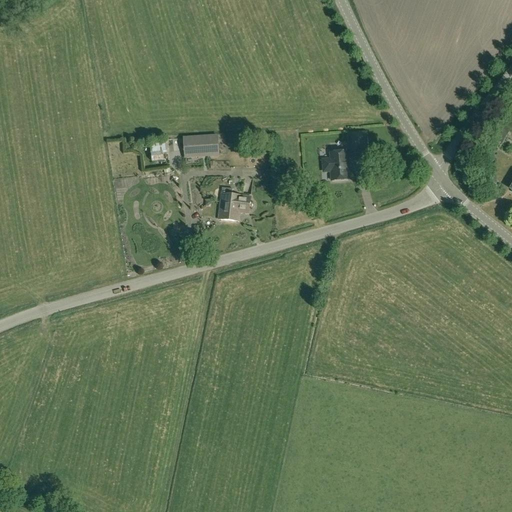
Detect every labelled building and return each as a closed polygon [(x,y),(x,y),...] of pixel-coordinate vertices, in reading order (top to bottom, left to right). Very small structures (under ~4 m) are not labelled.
[(355,152),(365,151),(364,135),(353,135),(355,152)] [(162,141),(161,140),(150,141),(153,162),(164,160),(163,151),(166,151),(165,141),(162,141)] [(243,167),(243,149),(184,149),(184,166),(243,167)] [(348,179),(347,165),(348,164),(347,153),(332,154),(333,161),(324,161),(325,171),(333,170),(334,180),(348,179)] [(250,214),(252,197),(233,195),(233,189),(223,188),(219,220),(240,222),(241,213),(250,214)]
